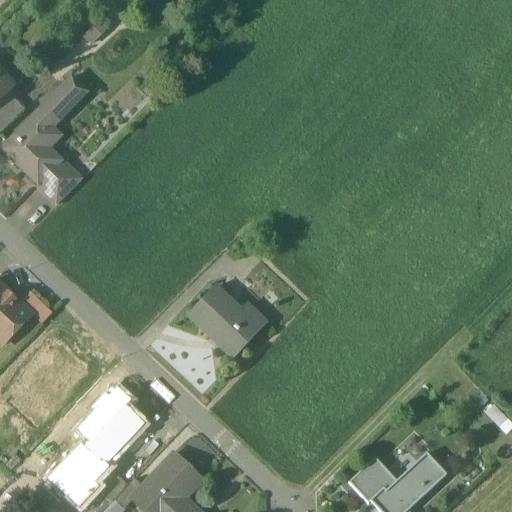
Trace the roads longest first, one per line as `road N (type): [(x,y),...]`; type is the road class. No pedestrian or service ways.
road 1 (residential): [(0,231),(295,511)]
road 2 (track): [(511,310),(310,511)]
